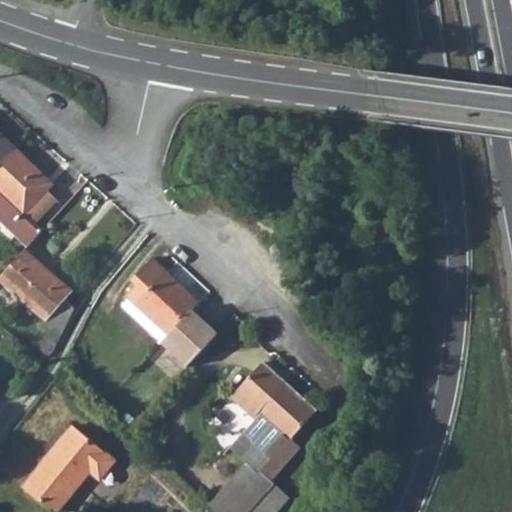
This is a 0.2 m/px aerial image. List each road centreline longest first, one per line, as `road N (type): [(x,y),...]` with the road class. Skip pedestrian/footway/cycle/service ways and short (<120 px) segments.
road 1 (trunk): [(424,0),(452,210),(454,307),(447,375),(406,511)]
road 2 (residential): [(345,377),(127,176),(151,68)]
road 3 (tertiary): [(151,68),(511,121)]
road 4 (track): [(164,210),(100,285),(63,355),(0,431)]
road 5 (trunk): [(473,0),(511,206)]
